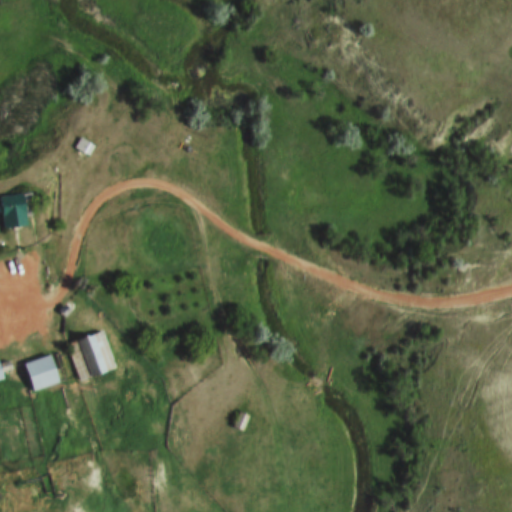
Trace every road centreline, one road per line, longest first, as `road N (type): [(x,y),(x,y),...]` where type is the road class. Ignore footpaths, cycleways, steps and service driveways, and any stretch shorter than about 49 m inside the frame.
road 1 (track): [(511,297),(425,310),(384,301),(239,238),(165,185),(141,185),(87,208),(49,305)]
road 2 (track): [(195,201),(220,313),(274,419),(292,511)]
